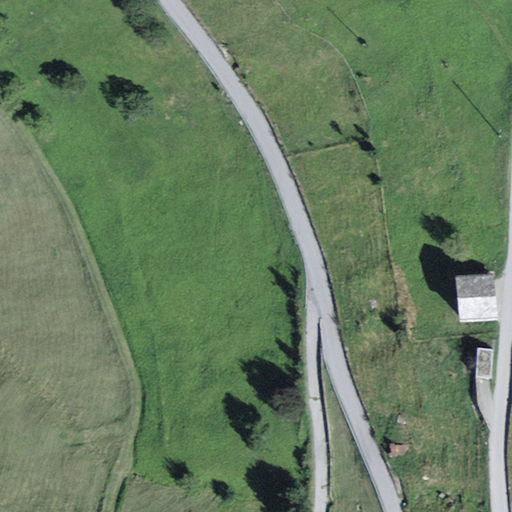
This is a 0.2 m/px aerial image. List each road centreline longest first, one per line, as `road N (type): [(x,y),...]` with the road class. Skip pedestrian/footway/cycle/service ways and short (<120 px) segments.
road 1 (residential): [(168,0),(216,65),(293,204),(345,390),(392,511)]
road 2 (residential): [(500,511),(496,452),(511,279)]
